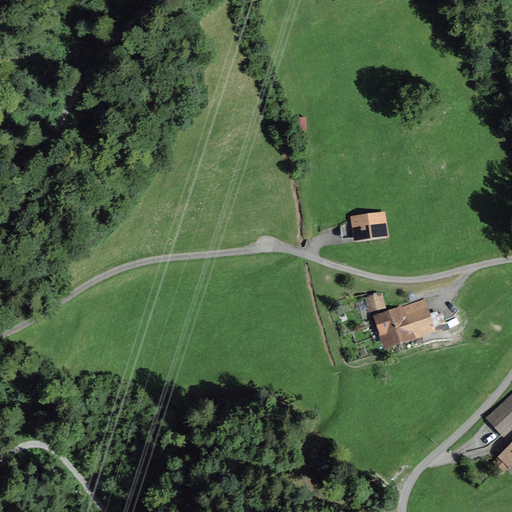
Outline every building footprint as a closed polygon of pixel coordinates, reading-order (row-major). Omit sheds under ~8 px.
[(382,216),(355,220),(357,238),(384,234),(382,216)] [(369,299),(371,308),(381,306),(379,297),(369,299)] [(379,317),(388,344),(432,330),(426,311),(428,310),(425,302),(379,317)] [(511,394),(486,418),(503,437),(511,429),(511,394)] [(511,446),(503,456),(511,465),(511,446)]
